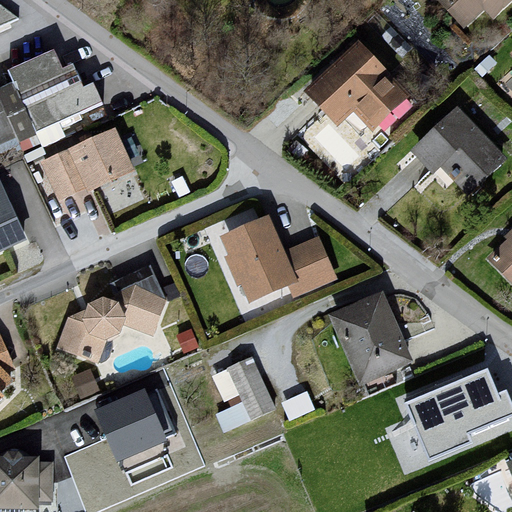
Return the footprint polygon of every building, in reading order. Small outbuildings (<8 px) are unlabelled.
[(426,0),(459,31),(478,12),(485,19),(506,0),(426,0)] [(352,42),(296,93),(329,132),(346,116),(360,131),(398,100),(352,42)] [(511,47),(502,57),(511,67),(511,47)] [(19,87),(0,93),(23,140),(107,108),(100,90),(91,91),(87,76),(73,78),(62,57),(14,77),(19,87)] [(0,150),(23,140),(0,93),(0,92),(0,150)] [(452,114),(407,155),(422,174),(431,168),(456,198),(496,162),(452,114)] [(122,133),(41,166),(61,209),(143,177),(139,168),(143,160),(134,142),(128,147),(122,133)] [(0,182),(0,260),(33,247),(0,182)] [(511,217),(506,223),(508,230),(498,239),(501,242),(487,252),(497,265),(489,271),(511,294),(511,217)] [(276,222),(227,240),(253,311),(301,289),(309,299),(343,285),(322,242),(292,255),(276,222)] [(158,280),(81,318),(71,321),(63,349),(107,367),(117,347),(132,333),(156,341),(173,307),(158,280)] [(390,299),(336,318),(366,389),(421,367),(390,299)] [(22,375),(3,337),(0,338),(0,417),(16,402),(12,397),(21,386),(15,378),(22,375)] [(215,370),(225,404),(217,406),(224,429),(276,412),(258,357),(215,370)] [(492,376),(409,410),(433,466),(476,448),(472,440),(511,423),(511,402),(510,397),(502,401),(492,376)] [(145,389),(96,410),(116,458),(176,433),(158,389),(147,394),(145,389)] [(289,416),(315,410),(311,392),(285,398),(289,416)] [(48,460),(0,459),(0,511),(47,511),(55,511),(56,466),(48,466),(48,460)] [(511,459),(500,465),(511,498),(511,459)]
